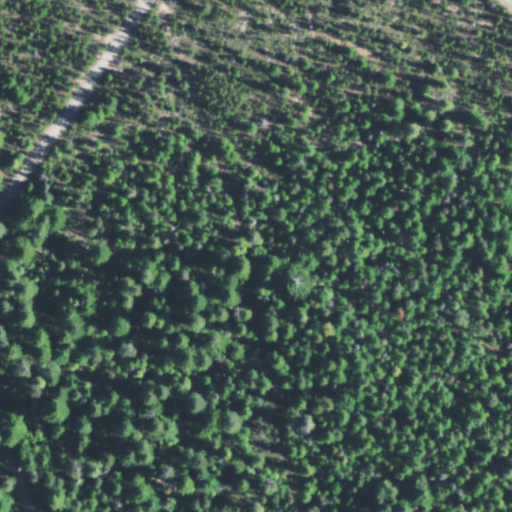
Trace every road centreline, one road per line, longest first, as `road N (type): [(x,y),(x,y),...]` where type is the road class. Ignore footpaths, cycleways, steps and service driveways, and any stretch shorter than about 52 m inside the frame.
road 1 (track): [(311,511),(257,310),(215,62),(170,9),(118,38)]
road 2 (residential): [(0,384),(12,172),(145,0)]
